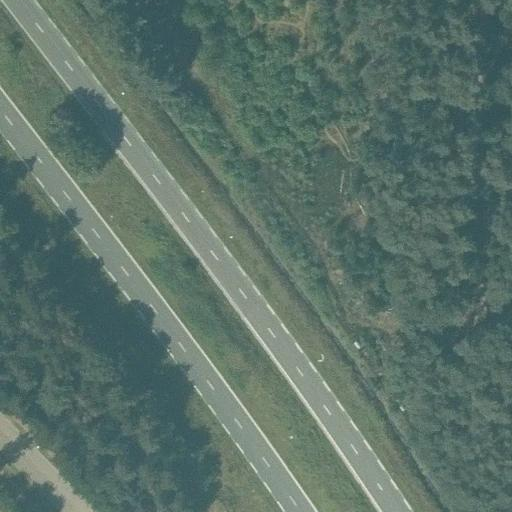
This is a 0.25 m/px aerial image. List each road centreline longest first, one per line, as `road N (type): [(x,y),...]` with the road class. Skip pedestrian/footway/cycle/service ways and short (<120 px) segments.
road 1 (primary): [(382,511),(123,118),(33,0)]
road 2 (primary): [(0,112),(206,380),(294,511)]
